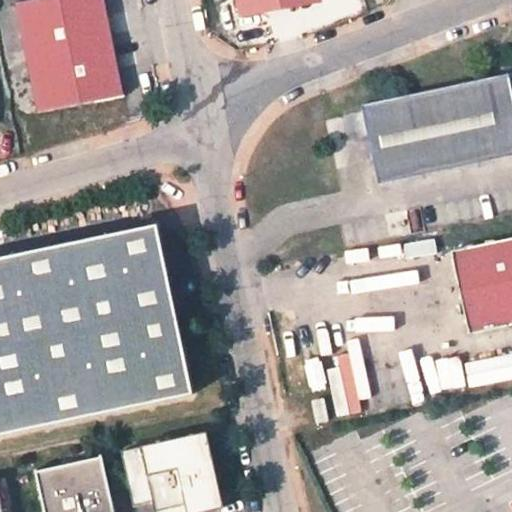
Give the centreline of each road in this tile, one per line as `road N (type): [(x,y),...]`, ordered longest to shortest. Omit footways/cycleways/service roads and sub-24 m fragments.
road 1 (unclassified): [(283,511),(202,124)]
road 2 (unclassified): [(202,124),(279,76),(476,0)]
road 3 (unclassified): [(202,124),(156,148),(0,190)]
road 4 (unclassified): [(178,0),(202,124)]
